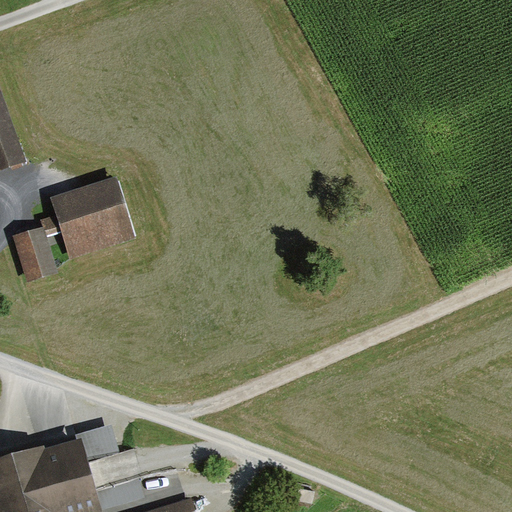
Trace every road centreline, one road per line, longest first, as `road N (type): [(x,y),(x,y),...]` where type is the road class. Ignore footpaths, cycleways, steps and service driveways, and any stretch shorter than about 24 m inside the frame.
road 1 (track): [(0,363),(417,511)]
road 2 (track): [(164,416),(438,307)]
